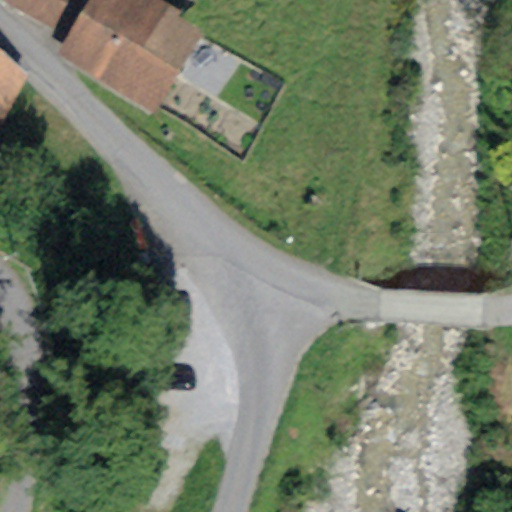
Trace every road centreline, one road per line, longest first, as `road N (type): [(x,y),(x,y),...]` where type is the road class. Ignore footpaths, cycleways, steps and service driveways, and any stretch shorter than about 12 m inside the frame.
road 1 (residential): [(0,36),(294,320)]
road 2 (residential): [(294,320),(340,302),(511,298)]
road 3 (residential): [(0,302),(19,387),(23,511)]
road 4 (residential): [(224,511),(294,320)]
